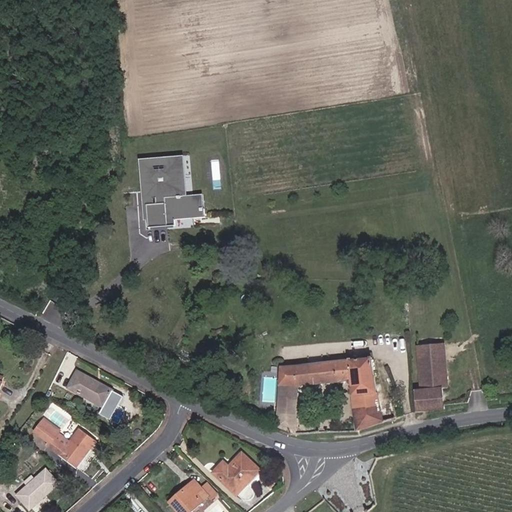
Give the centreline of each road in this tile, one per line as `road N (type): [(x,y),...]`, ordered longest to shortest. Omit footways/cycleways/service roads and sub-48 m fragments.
road 1 (tertiary): [(186,400),(0,307)]
road 2 (tertiary): [(350,448),(511,412)]
road 3 (residential): [(96,511),(172,438),(186,400)]
